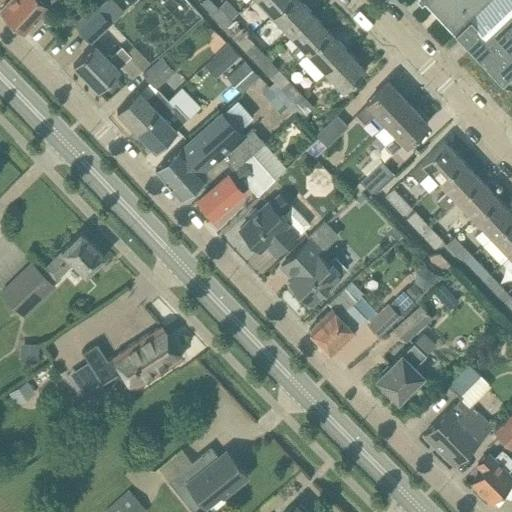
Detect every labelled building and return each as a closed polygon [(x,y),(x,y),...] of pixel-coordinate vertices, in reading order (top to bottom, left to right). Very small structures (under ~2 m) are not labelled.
[(10,0),(0,11),(12,21),(24,33),(38,17),(43,19),(48,13),(46,9),(50,4),(53,0),(10,0)] [(112,0),(106,0),(97,8),(100,11),(111,23),(123,12),(112,0)] [(258,0),(272,14),(287,0),(258,0)] [(287,0),(272,14),(290,33),(312,12),(300,0),(287,0)] [(456,33),(490,0),(422,0),(455,34),(456,33)] [(511,0),(490,0),(456,33),(503,83),(511,73),(511,0)] [(95,6),(74,25),(80,30),(91,42),(111,23),(100,11),(97,8),(95,6)] [(211,13),(224,27),(232,19),(219,6),(211,13)] [(291,53),(298,61),(308,52),(330,31),(312,12),(290,33),(300,44),(291,53)] [(224,27),(235,38),(243,31),(232,19),(224,27)] [(308,52),(325,71),(348,50),(330,31),(308,52)] [(73,64),(97,89),(112,75),(120,68),(119,67),(131,56),(122,46),(110,57),(96,43),(88,50),(73,64)] [(246,51),(258,63),(266,56),(254,43),(246,51)] [(228,44),(217,55),(228,66),(239,55),(228,44)] [(348,50),(325,71),(343,90),(366,69),(348,50)] [(266,56),(258,63),(270,76),(278,68),(266,56)] [(144,74),(156,86),(174,69),(162,57),(144,74)] [(259,75),(244,59),(227,75),(242,91),(259,75)] [(282,89),(293,101),(301,93),(290,81),(282,89)] [(377,111),(388,122),(408,102),(388,81),(374,95),(368,101),(369,103),(358,114),(366,122),(377,111)] [(168,99),(136,129),(156,149),(201,105),(182,85),(168,99)] [(117,109),(136,129),(168,99),(158,88),(147,99),(137,90),(117,109)] [(301,93),(293,101),(304,113),(312,105),(301,93)] [(398,133),(385,145),(393,153),(406,141),(407,143),(414,136),(428,123),(408,102),(388,122),(398,133)] [(245,136),(243,134),(239,129),(223,113),(222,111),(182,146),(181,145),(156,168),(181,196),(206,174),(203,170),(221,154),(233,168),(243,158),(254,149),(244,137),(245,136)] [(348,125),(337,113),(316,134),(324,143),(327,146),(348,125)] [(315,157),(327,146),(324,143),(318,137),(306,148),(315,157)] [(444,140),(411,172),(429,191),(439,181),(462,159),(444,140)] [(233,168),(198,198),(213,216),(245,189),(238,183),(243,178),(258,194),(276,178),(253,153),(245,160),(243,158),(233,168)] [(462,159),(439,181),(448,190),(437,200),(446,209),(458,198),(480,178),(462,159)] [(382,160),(360,181),(370,193),(393,171),(382,160)] [(480,178),(458,198),(476,218),(498,196),(480,178)] [(387,196),(404,214),(412,206),(395,188),(387,196)] [(269,201),(240,228),(246,235),(244,236),(244,239),(250,244),(252,244),(254,243),(260,249),(266,244),(277,255),(298,235),(295,231),(298,228),(302,231),(310,223),(292,204),(290,207),(287,204),(289,203),(280,193),(270,202),(269,201)] [(511,211),(498,196),(476,218),(493,236),(511,218),(511,211)] [(416,209),(407,218),(421,233),(430,225),(416,209)] [(511,218),(493,236),(510,254),(511,252),(511,218)] [(309,238),(281,265),(293,277),(290,280),(298,289),(297,290),(300,296),(305,299),(306,298),(309,300),(323,287),(325,290),(346,270),(346,268),(337,259),(334,258),(329,264),(319,253),(323,250),(319,246),(335,230),(324,219),(307,235),(309,238)] [(430,225),(421,233),(434,247),(443,239),(430,225)] [(45,266),(56,278),(73,261),(86,274),(105,255),(81,231),(62,250),(45,266)] [(454,252),(465,263),(473,255),(462,244),(454,252)] [(511,255),(503,262),(511,271),(511,252),(510,254),(511,255)] [(465,263),(482,281),(491,273),(473,255),(465,263)] [(2,291),(24,314),(55,285),(32,262),(2,291)] [(491,273),(482,281),(501,301),(510,292),(491,273)] [(414,280),(368,323),(378,334),(401,313),(403,316),(414,306),(414,305),(426,292),(414,280)] [(446,305),(453,299),(441,285),(434,290),(446,305)] [(333,306),(309,329),(331,352),(366,317),(353,302),(356,299),(345,287),(329,302),(333,306)] [(511,294),(510,292),(501,301),(511,312),(511,294)] [(422,305),(395,329),(405,341),(421,327),(432,317),(422,305)] [(90,364),(74,375),(85,392),(119,371),(131,389),(182,356),(162,324),(107,360),(97,344),(83,353),(90,364)] [(415,341),(377,378),(387,388),(387,392),(393,398),(397,397),(398,399),(423,375),(414,366),(427,354),(415,341)] [(39,344),(21,343),(21,360),(39,360),(39,344)] [(469,362),(447,383),(461,397),(462,399),(484,378),(469,362)] [(23,380),(6,392),(14,403),(31,391),(23,380)] [(461,397),(424,433),(454,463),(481,437),(480,436),(491,425),(471,405),(469,406),(462,399),(461,397)] [(511,413),(495,430),(511,447),(511,413)] [(210,446),(168,479),(193,510),(203,502),(205,504),(220,492),(223,496),(247,475),(227,450),(219,456),(210,446)] [(484,469),(472,481),(491,500),(511,479),(511,475),(508,471),(511,466),(511,456),(503,448),(493,457),(489,452),(478,462),(484,469)] [(108,511),(148,511),(131,492),(108,511)] [(309,511),(301,503),(298,506),(296,504),(288,511),(309,511)]
